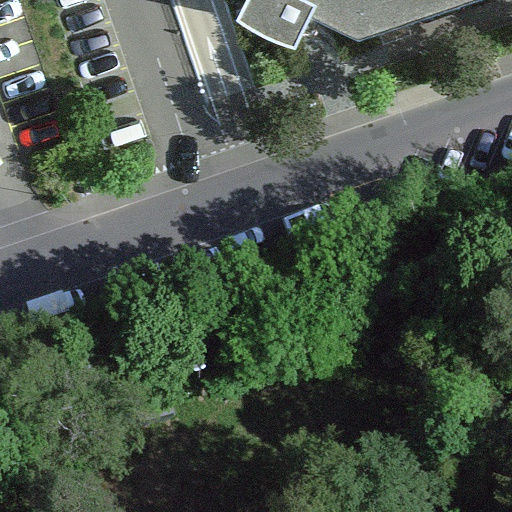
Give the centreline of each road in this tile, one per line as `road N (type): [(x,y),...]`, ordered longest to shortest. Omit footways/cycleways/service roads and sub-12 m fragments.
road 1 (track): [(511,242),(435,267),(160,389),(0,437)]
road 2 (residential): [(511,98),(211,206),(0,260)]
